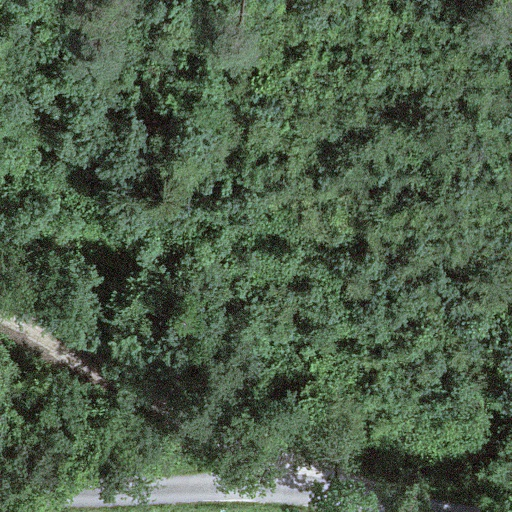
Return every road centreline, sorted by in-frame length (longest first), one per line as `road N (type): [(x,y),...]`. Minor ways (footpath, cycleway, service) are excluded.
road 1 (unclassified): [(0,480),(130,489),(319,480),(492,511)]
road 2 (track): [(319,480),(0,308)]
